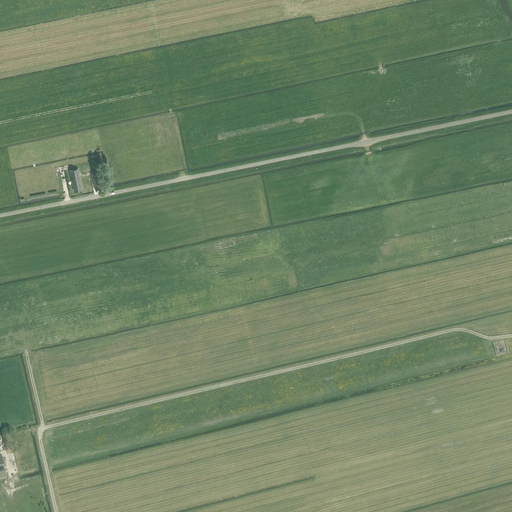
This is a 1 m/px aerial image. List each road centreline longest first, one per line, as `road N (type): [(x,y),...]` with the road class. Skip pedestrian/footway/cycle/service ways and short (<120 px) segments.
road 1 (unclassified): [(0,215),(511,111)]
road 2 (track): [(39,429),(450,330),(511,336)]
road 3 (track): [(25,349),(55,511)]
road 4 (track): [(151,92),(0,123)]
